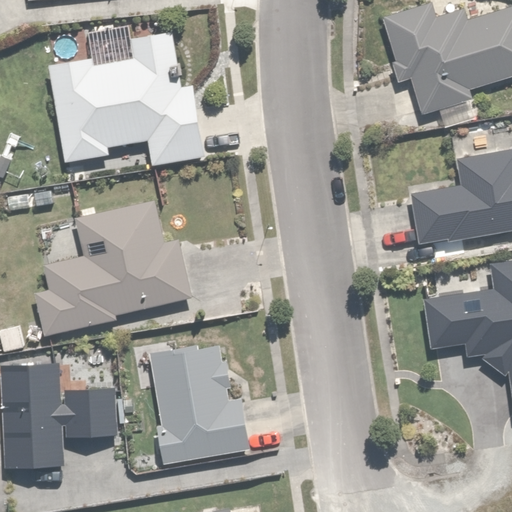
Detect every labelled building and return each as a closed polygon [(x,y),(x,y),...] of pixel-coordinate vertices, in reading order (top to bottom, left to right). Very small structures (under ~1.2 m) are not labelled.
[(430,0),(382,14),(402,84),(420,79),(430,112),(477,99),(474,90),(511,78),(511,6),(475,17),(472,6),(444,14),(439,0),(430,0)] [(98,58),(54,64),(67,160),(112,154),(111,145),(152,139),(156,163),(213,155),(204,86),(186,89),(178,33),(136,39),(138,57),(98,62),(98,58)] [(40,293),(49,334),(122,319),(120,310),(196,294),(185,241),(168,245),(158,200),(82,217),(90,254),(48,264),(54,290),(40,293)] [(511,263),(492,265),(494,289),(431,295),(436,349),(468,346),(511,377),(511,379),(511,263)] [(1,327),(3,351),(29,348),(27,325),(1,327)] [(252,447),(244,404),(236,405),(226,346),(154,358),(166,425),(160,426),(162,436),(167,463),(252,447)]
